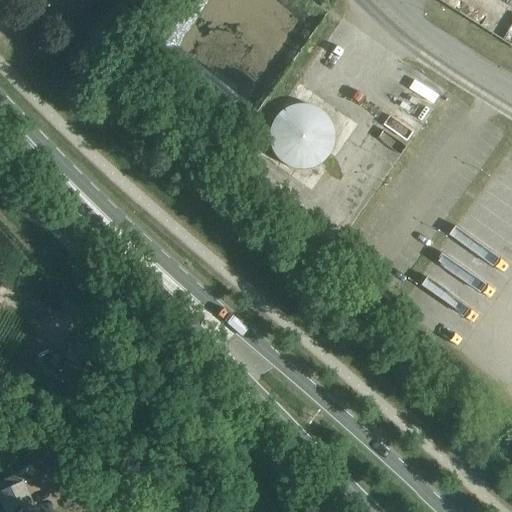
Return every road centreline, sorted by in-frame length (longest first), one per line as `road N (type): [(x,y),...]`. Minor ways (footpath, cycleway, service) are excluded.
road 1 (primary): [(441,511),(278,364),(147,262)]
road 2 (primary): [(147,262),(252,393),(371,511)]
road 3 (primary): [(147,262),(0,111)]
